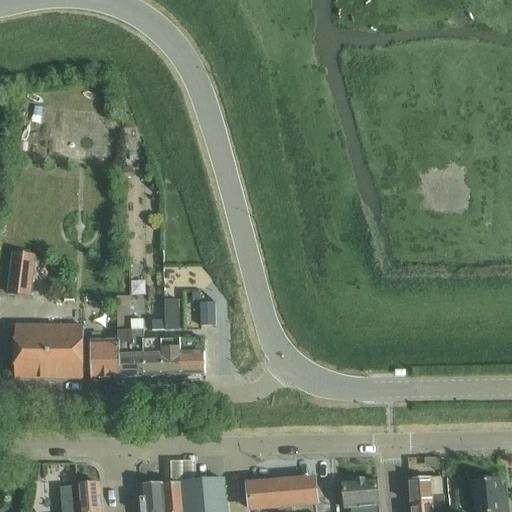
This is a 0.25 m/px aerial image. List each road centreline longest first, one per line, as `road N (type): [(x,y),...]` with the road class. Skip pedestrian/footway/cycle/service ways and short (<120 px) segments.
road 1 (tertiary): [(285,364),(262,317),(200,94),(171,43),(141,19),(90,1),(0,10)]
road 2 (residential): [(0,404),(231,397),(260,387),(285,364)]
road 3 (residential): [(115,447),(389,443)]
road 4 (tertiary): [(285,364),(342,391),(511,389)]
road 5 (residential): [(389,443),(511,440)]
